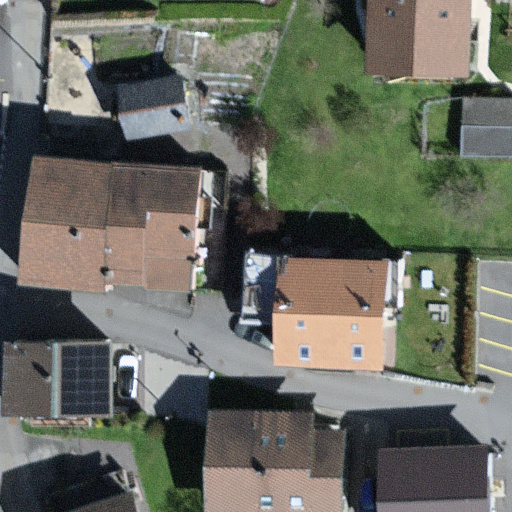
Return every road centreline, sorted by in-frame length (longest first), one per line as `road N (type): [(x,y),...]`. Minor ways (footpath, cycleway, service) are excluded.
road 1 (residential): [(0,298),(96,314),(359,398),(511,431)]
road 2 (residential): [(32,0),(26,110),(0,232)]
